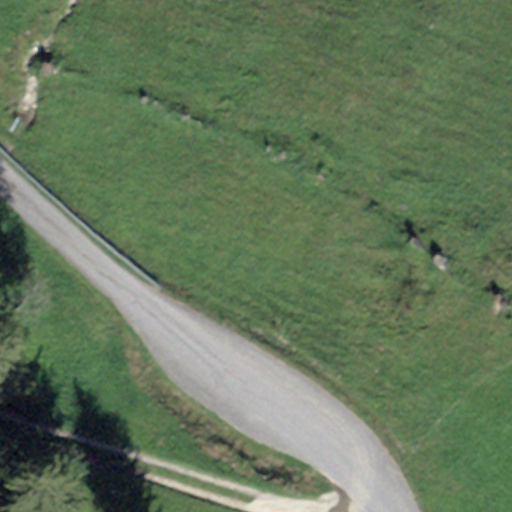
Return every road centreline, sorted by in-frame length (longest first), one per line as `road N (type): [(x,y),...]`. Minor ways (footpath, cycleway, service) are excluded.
road 1 (unclassified): [(0,172),(123,287),(291,418),(386,511)]
road 2 (track): [(305,511),(26,431)]
